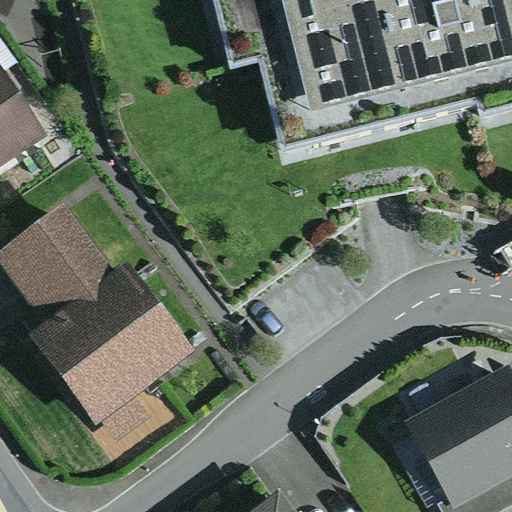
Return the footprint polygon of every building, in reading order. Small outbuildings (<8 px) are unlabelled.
[(511,0),(221,0),(236,57),(265,50),(288,138),(477,90),(483,112),(511,104),(511,0)] [(0,53),(10,67),(17,62),(0,37),(0,53)] [(0,163),(51,129),(10,67),(0,53),(0,163)] [(67,197),(0,245),(0,254),(48,320),(33,331),(99,422),(104,419),(116,436),(148,413),(133,391),(196,345),(131,256),(117,266),(67,197)] [(511,368),(509,363),(408,419),(455,503),(511,471),(511,368)] [(495,511),(511,503),(511,471),(455,503),(442,510),(443,511),(495,511)] [(287,511),(277,498),(257,511),(287,511)]
